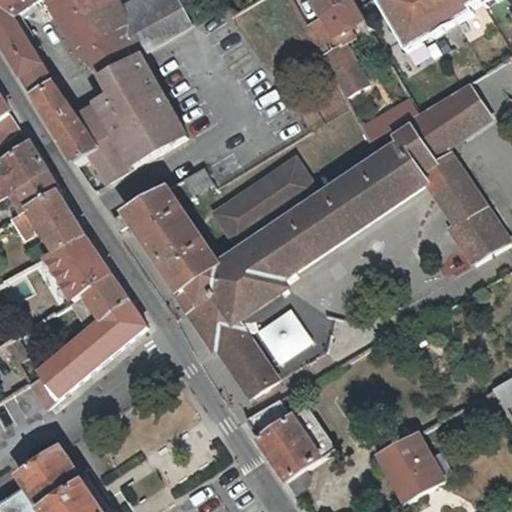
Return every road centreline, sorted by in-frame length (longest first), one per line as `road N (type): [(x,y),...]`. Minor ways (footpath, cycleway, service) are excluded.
road 1 (residential): [(286,511),(96,215)]
road 2 (residential): [(96,215),(248,117)]
road 3 (residential): [(96,215),(0,64)]
